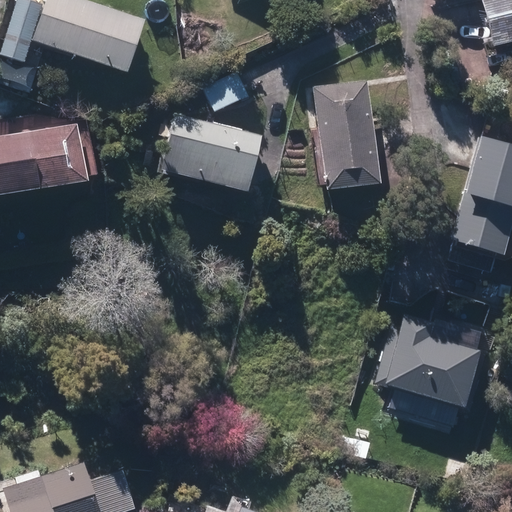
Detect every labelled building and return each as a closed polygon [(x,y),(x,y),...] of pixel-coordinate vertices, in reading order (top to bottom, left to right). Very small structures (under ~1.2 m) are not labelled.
[(15,0),(0,43),(0,61),(18,68),(27,43),(39,8),(16,0),(15,0)] [(71,0),(45,0),(29,44),(118,77),(138,25),(71,0)] [(511,0),(474,0),(487,50),(511,44),(511,0)] [(235,76),(199,91),(210,116),(246,101),(235,76)] [(372,187),(362,84),(309,90),(320,192),(372,187)] [(171,119),(157,172),(241,195),(255,141),(171,119)] [(0,198),(79,186),(70,130),(0,140),(0,198)] [(511,153),(473,142),(443,243),(494,258),(511,196),(511,153)] [(390,326),(371,385),(469,415),(486,361),(421,341),(426,326),(399,318),(396,328),(390,326)] [(0,490),(0,491),(6,511),(127,511),(130,511),(118,472),(86,482),(81,466),(0,490)]
